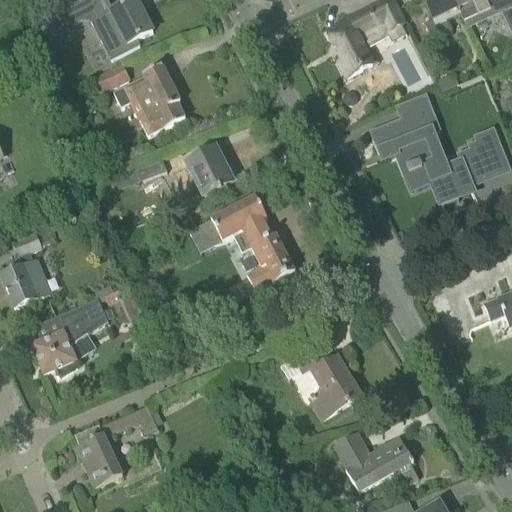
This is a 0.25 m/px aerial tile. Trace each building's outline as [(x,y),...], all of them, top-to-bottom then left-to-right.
[(152,34),(136,4),(136,3),(113,14),(105,0),(91,0),(61,12),(70,29),(88,20),(111,64),(139,49),(137,44),(153,35),(152,34)] [(446,25),(461,18),(452,0),(421,0),(440,41),(451,36),(446,25)] [(511,2),(511,0),(452,0),(461,18),(467,32),(502,16),(511,38),(511,2)] [(372,67),(364,53),(369,51),(362,38),(384,26),(389,36),(405,28),(400,19),(391,1),(378,8),(378,7),(347,23),(348,25),(327,35),(342,64),(339,66),(346,80),(346,81),(372,67)] [(49,25),(40,30),(46,42),(56,37),(49,25)] [(122,70),(103,79),(92,84),(99,99),(110,94),(129,84),(122,70)] [(164,133),(165,134),(185,124),(177,109),(180,108),(161,71),(143,80),(144,81),(114,97),(121,113),(136,105),(145,123),(140,125),(148,141),(164,133)] [(417,75),(414,80),(416,86),(421,88),(426,87),(429,82),(427,76),(422,73),(417,75)] [(454,78),(438,85),(442,95),(458,89),(454,78)] [(23,83),(14,87),(18,96),(21,96),(28,93),(23,83)] [(444,173),(428,134),(436,131),(425,102),(399,112),(368,125),(380,155),(385,153),(389,162),(397,159),(404,178),(422,171),(438,210),(456,203),(454,200),(470,194),(467,188),(483,182),(475,162),(498,153),(491,136),(475,142),(478,148),(470,151),(472,156),(464,159),(466,164),(444,173)] [(205,202),(206,201),(217,195),(218,197),(222,195),(221,193),(233,187),(232,186),(215,154),(215,153),(187,167),(188,168),(170,174),(176,186),(193,180),(205,202)] [(161,162),(132,173),(137,187),(166,176),(161,162)] [(262,197),(244,207),(188,237),(199,258),(243,235),(252,253),(261,271),(247,279),(256,297),(295,277),(276,240),(271,243),(261,224),(253,229),(242,209),(263,199),(262,197)] [(42,252),(42,250),(56,245),(50,231),(36,237),(13,246),(20,261),(23,270),(1,279),(15,313),(39,303),(30,283),(40,279),(35,267),(34,267),(30,257),(42,252)] [(98,302),(74,313),(55,321),(62,337),(31,350),(44,380),(57,374),(60,382),(77,370),(75,366),(76,366),(70,351),(108,326),(99,307),(122,297),(120,292),(98,302)] [(511,296),(497,302),(497,303),(483,308),(490,325),(504,319),(509,331),(511,329),(511,296)] [(194,343),(187,324),(185,321),(163,330),(172,352),(194,343)] [(309,371),(323,394),(308,403),(321,425),(337,416),(360,401),(336,363),(324,370),(321,364),(313,350),(294,362),(302,376),(309,371)] [(158,435),(155,429),(147,410),(75,440),(79,451),(76,452),(95,493),(122,480),(105,443),(139,428),(145,441),(158,435)] [(359,497),(394,477),(402,491),(417,483),(409,468),(411,467),(411,468),(413,467),(399,443),(369,460),(357,437),(334,450),(347,473),(346,474),(359,497)] [(279,464),(272,468),(278,478),(284,475),(279,464)]
